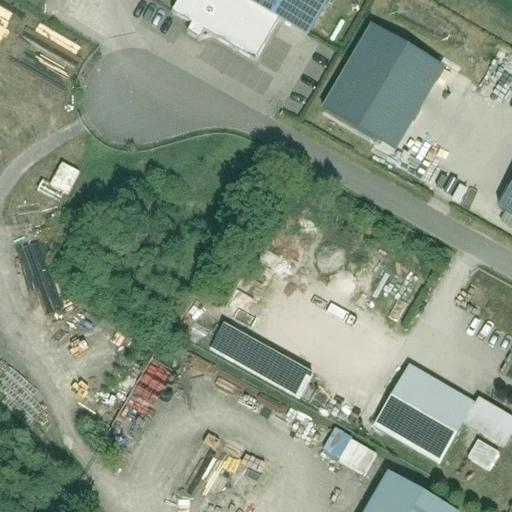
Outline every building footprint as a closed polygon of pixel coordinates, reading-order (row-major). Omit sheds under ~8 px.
[(278,31),(305,47),(332,0),(184,0),(173,21),(255,69),(278,31)] [(0,44),(1,45),(18,14),(0,4),(0,44)] [(374,25),(328,112),(405,153),(452,65),(374,25)] [(54,185),(72,193),(82,171),(64,163),(54,185)] [(511,193),(498,217),(511,225),(511,193)] [(209,355),(302,406),(316,381),(223,330),(209,355)] [(410,371),(374,434),(440,472),(465,428),(476,409),(410,371)] [(476,409),(465,428),(506,450),(511,439),(511,421),(479,403),(476,409)] [(338,430),(325,453),(369,476),(381,453),(338,430)] [(371,511),(437,511),(389,483),(371,511)]
